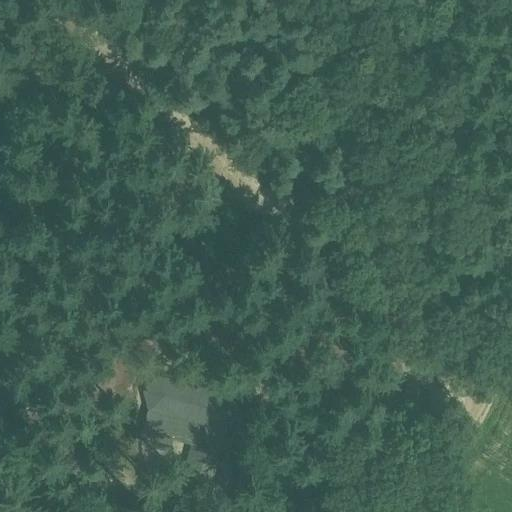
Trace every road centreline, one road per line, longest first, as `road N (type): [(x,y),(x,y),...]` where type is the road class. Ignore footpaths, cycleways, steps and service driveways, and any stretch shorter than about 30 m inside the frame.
road 1 (track): [(425,300),(355,272),(217,147),(88,0)]
road 2 (track): [(474,384),(436,339),(340,0)]
road 3 (track): [(343,511),(401,437),(474,384)]
road 4 (track): [(511,349),(425,511)]
road 5 (track): [(0,124),(77,0)]
road 6 (track): [(387,161),(259,185)]
